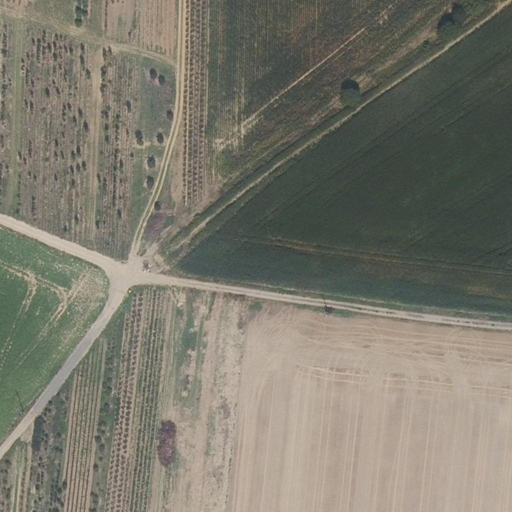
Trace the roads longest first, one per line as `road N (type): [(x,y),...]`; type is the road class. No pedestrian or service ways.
road 1 (track): [(511,323),(127,270),(0,217)]
road 2 (track): [(0,450),(57,382),(127,270)]
